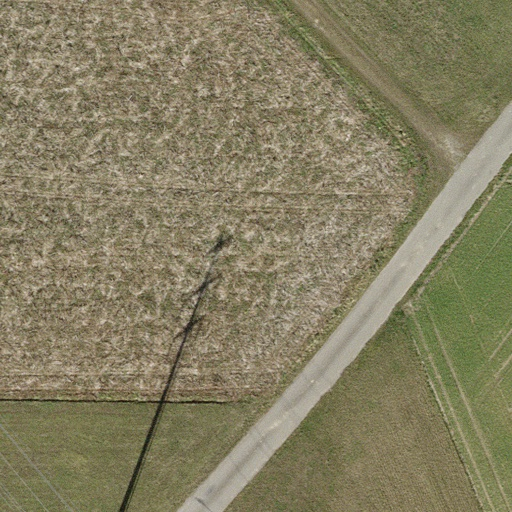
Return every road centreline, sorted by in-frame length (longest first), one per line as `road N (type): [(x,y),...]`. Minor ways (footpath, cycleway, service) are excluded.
road 1 (track): [(207,511),(511,128)]
road 2 (track): [(309,0),(476,173)]
